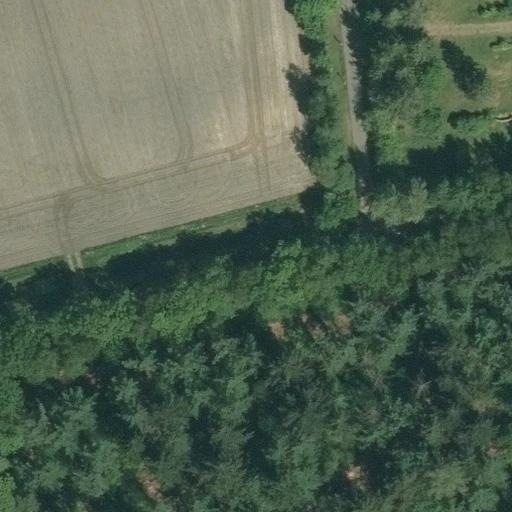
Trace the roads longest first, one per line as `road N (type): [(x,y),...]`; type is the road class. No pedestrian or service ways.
road 1 (unclassified): [(0,332),(366,237)]
road 2 (track): [(346,44),(511,27)]
road 3 (track): [(366,237),(511,200)]
